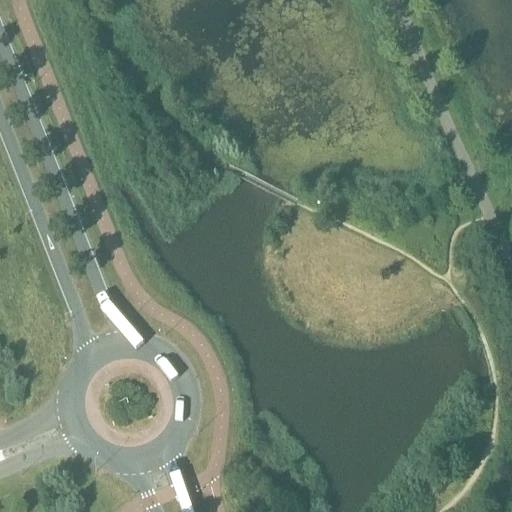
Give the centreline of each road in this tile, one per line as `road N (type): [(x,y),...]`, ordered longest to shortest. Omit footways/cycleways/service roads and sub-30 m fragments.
road 1 (secondary): [(123,345),(0,37)]
road 2 (secondary): [(0,117),(88,361)]
road 3 (secondary): [(165,447),(185,411),(184,390),(162,356),(123,345)]
